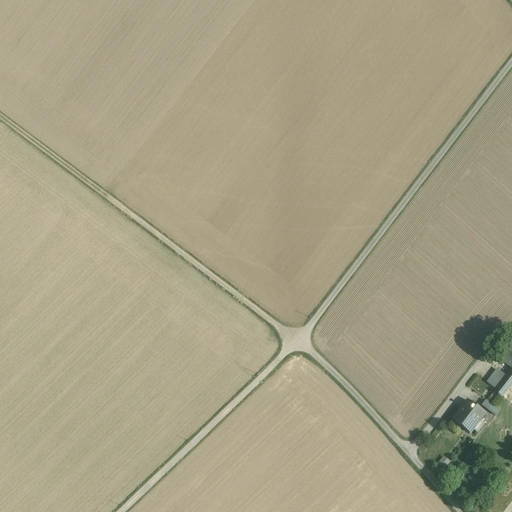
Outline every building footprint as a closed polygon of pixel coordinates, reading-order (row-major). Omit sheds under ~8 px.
[(511,342),(499,358),(511,368),(511,342)] [(496,390),(494,392),(502,397),(511,384),(511,368),(506,376),(496,390)] [(496,390),(506,376),(497,370),(487,383),(496,390)] [(499,410),(486,400),(482,405),(496,416),(499,410)] [(485,413),(469,401),(453,421),(469,433),(472,429),(479,420),(485,413)] [(485,424),(479,420),(472,429),(478,433),(485,424)]
